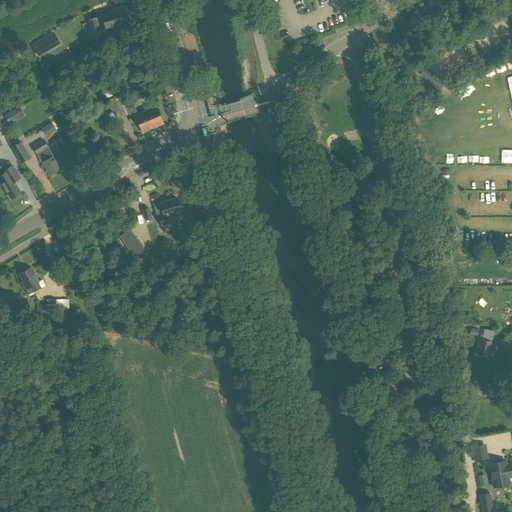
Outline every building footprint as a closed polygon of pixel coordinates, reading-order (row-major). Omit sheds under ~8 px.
[(108,14),(102,15),(102,16),(104,22),(102,22),(105,31),(106,31),(113,29),(113,27),(128,23),(128,21),(129,20),(127,16),(126,16),(124,9),(112,13),(109,13),(108,14)] [(96,18),(88,20),(91,30),(99,27),(96,18)] [(32,45),(39,56),(60,43),(53,32),(32,45)] [(108,93),(106,85),(100,86),(102,94),(108,93)] [(112,92),(114,98),(120,95),(129,92),(126,86),(112,92)] [(131,99),(124,102),(127,109),(134,107),(131,99)] [(129,114),(122,100),(116,102),(122,114),(123,117),(128,114),(129,114)] [(18,106),(10,110),(15,120),(23,115),(18,106)] [(151,128),(144,113),(137,115),(134,107),(127,109),(135,129),(140,127),(142,132),(151,128)] [(144,113),(151,128),(162,124),(156,108),(144,113)] [(96,115),(100,124),(110,120),(106,111),(96,115)] [(50,121),(45,124),(50,132),(55,129),(50,121)] [(25,133),(28,138),(39,131),(36,126),(25,133)] [(144,140),(149,148),(161,140),(156,132),(144,140)] [(33,146),(42,162),(49,175),(60,169),(53,157),(44,140),(33,146)] [(21,142),(11,147),(21,163),(30,158),(21,142)] [(11,199),(20,193),(13,182),(20,178),(12,166),(10,167),(8,163),(1,167),(4,173),(0,175),(0,183),(1,186),(3,185),(11,199)] [(160,204),(160,203),(153,205),(157,218),(159,218),(162,225),(174,222),(172,214),(181,211),(177,199),(160,204)] [(142,210),(144,220),(152,218),(149,208),(142,210)] [(130,229),(119,235),(130,251),(132,250),(140,244),(136,238),(130,229)] [(30,268),(19,274),(22,281),(21,282),(25,289),(28,295),(41,288),(45,286),(42,280),(39,282),(35,275),(34,275),(30,268)] [(47,299),(47,311),(57,311),(57,300),(47,299)] [(479,339),(477,354),(490,356),(493,341),(492,341),(493,336),(481,334),(480,339),(479,339)] [(511,477),(511,463),(506,465),(505,461),(489,464),(493,488),(510,484),(509,478),(511,477)] [(487,468),(476,469),(478,482),(488,481),(487,468)] [(492,511),(490,493),(480,495),(482,511),(492,511)]
